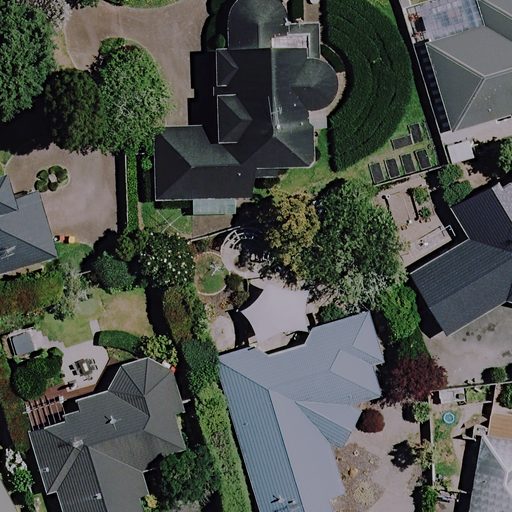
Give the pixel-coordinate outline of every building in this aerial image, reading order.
[(283,0),(223,0),(221,129),(157,127),(155,196),(253,198),(253,164),(313,165),(314,110),(323,110),(324,32),(282,31),(283,0)] [(511,0),(463,0),(419,12),(452,135),(511,119),(511,0)] [(511,164),(495,175),(447,198),(473,237),(412,278),(451,336),(511,301),(511,164)] [(0,273),(64,253),(38,169),(0,181),(0,273)] [(381,355),(370,317),(217,362),(261,511),(338,511),(334,497),(347,494),(333,446),(362,437),(353,405),(386,395),(375,357),(381,355)] [(193,452),(165,358),(23,401),(57,511),(146,511),(134,470),(193,452)] [(511,511),(511,420),(486,417),(473,511),(511,511)] [(17,511),(0,478),(0,511),(17,511)]
